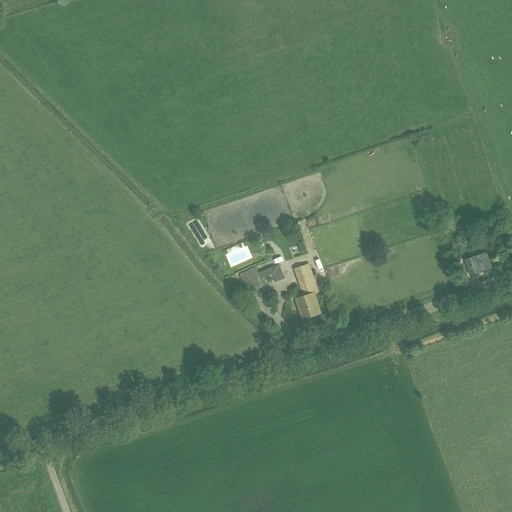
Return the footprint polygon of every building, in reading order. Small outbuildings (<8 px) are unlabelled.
[(327,198),(328,195),(327,192),(326,188),(325,185),(323,183),(320,181),(317,179),(313,178),(311,178),(308,179),(305,180),(302,181),(300,183),(298,185),(296,188),(295,192),(295,195),(295,198),(296,202),(298,205),(300,207),(302,209),(305,210),(309,211),(311,212),(313,211),(317,210),(319,209),(323,207),(324,205),(326,202),(327,198)] [(314,232),(306,234),(310,250),(318,248),(314,232)] [(467,237),(470,248),(478,245),(474,235),(467,237)] [(257,256),(261,264),(273,259),(269,250),(257,256)] [(465,259),(470,275),(493,268),(487,252),(465,259)] [(249,253),(234,257),(237,264),(251,259),(249,253)] [(295,269),(304,296),(297,298),(303,318),(320,313),(314,294),(319,292),(310,264),(295,269)] [(260,273),(264,281),(275,276),(278,281),(285,278),(279,265),(260,273)] [(238,284),(243,296),(266,286),(264,281),(260,273),(257,267),(240,275),(243,281),(238,284)]
